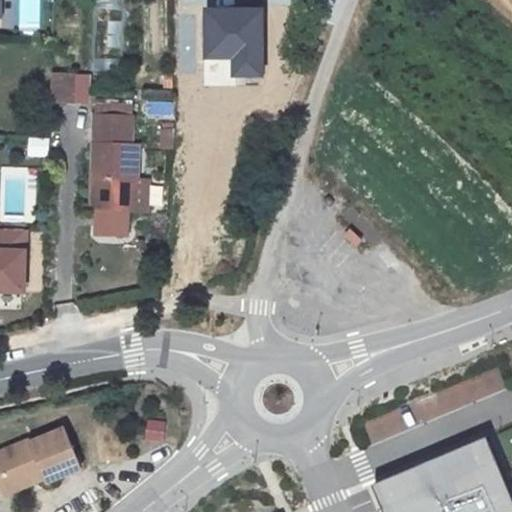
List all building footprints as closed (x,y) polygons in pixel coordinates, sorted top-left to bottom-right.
[(92,0),(94,17),(106,16),(107,35),(122,34),(119,0),(92,0)] [(263,8),(203,10),(205,58),(230,57),(231,77),(264,76),(263,8)] [(90,73),(118,73),(118,47),(90,47),(90,73)] [(76,100),(77,71),(56,70),(55,100),(76,100)] [(171,116),(171,101),(145,101),(145,116),(171,116)] [(142,105),(103,102),(103,117),(102,130),(140,133),(141,120),(142,105)] [(157,150),(175,149),(174,129),(156,130),(157,150)] [(102,130),(99,213),(139,215),(141,184),(148,184),(150,151),(140,151),(140,133),(102,130)] [(26,139),(25,157),(45,158),(46,140),(26,139)] [(141,184),(139,215),(155,216),(157,184),(148,184),(141,184)] [(0,290),(26,291),(28,230),(0,229),(0,290)] [(447,444),(511,417),(511,396),(499,366),(471,377),(481,401),(420,426),(430,450),(447,443),(447,444)] [(162,441),(162,419),(141,419),(141,441),(162,441)] [(27,440),(0,451),(0,478),(7,475),(12,491),(41,478),(42,482),(73,471),(57,430),(28,442),(27,440)] [(511,511),(511,488),(491,439),(376,487),(386,511),(511,511)] [(7,475),(0,478),(0,494),(1,496),(12,491),(7,475)]
